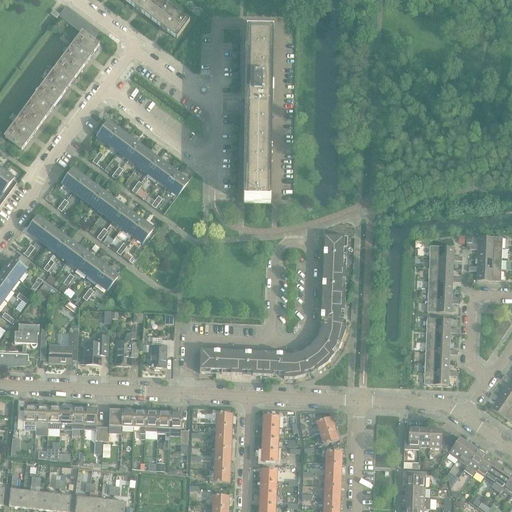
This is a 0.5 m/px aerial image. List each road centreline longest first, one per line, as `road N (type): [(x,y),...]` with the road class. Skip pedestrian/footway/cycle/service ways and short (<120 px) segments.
road 1 (residential): [(275,199),(278,24),(217,22),(215,107)]
road 2 (unclassified): [(187,394),(0,385)]
road 3 (residential): [(0,238),(103,89)]
road 4 (residential): [(272,342),(295,343),(307,331),(307,248),(289,242),(276,255)]
road 5 (residential): [(187,394),(190,340),(272,342)]
road 6 (residential): [(215,162),(103,89)]
road 7 (residential): [(511,300),(474,299),(471,362),(491,376)]
